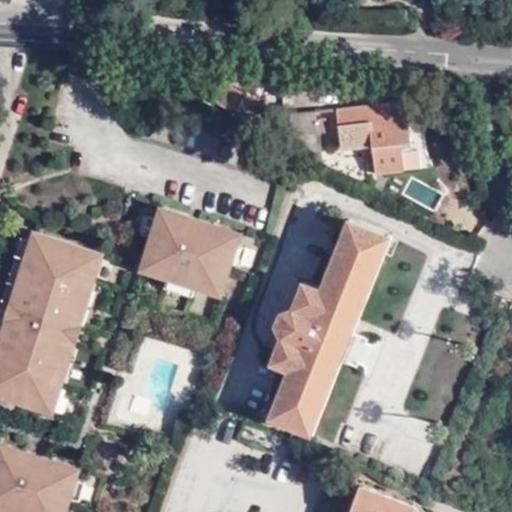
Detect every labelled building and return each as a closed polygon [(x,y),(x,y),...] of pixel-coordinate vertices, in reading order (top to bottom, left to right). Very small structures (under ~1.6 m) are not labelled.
[(209,73),(197,67),(188,83),(239,111),(249,93),(209,71),(209,73)] [(379,175),(407,171),(405,153),(413,152),(409,103),(340,109),(345,150),(375,146),(379,175)] [(318,112),(293,114),(295,144),(320,141),(318,112)] [(405,153),(407,171),(422,169),(421,152),(413,152),(405,153)] [(179,246),(190,212),(163,202),(159,213),(152,231),(145,256),(172,265),(170,274),(197,283),(200,274),(226,282),(234,257),(240,239),(243,228),(217,220),(205,255),(179,246)] [(144,228),(152,231),(159,213),(150,211),(144,228)] [(217,220),(190,212),(179,246),(205,255),(217,220)] [(393,235),(352,218),(325,289),(306,281),(296,307),(283,311),(278,325),(284,337),(274,364),(292,372),(274,419),(316,435),(393,235)] [(80,300),(88,274),(98,247),(37,228),(33,238),(28,254),(19,281),(13,298),(8,317),(2,335),(0,340),(0,394),(45,409),(54,381),(62,355),(69,336),(75,318),(80,300)] [(17,251),(28,254),(33,238),(23,235),(17,251)] [(250,243),(240,239),(234,257),(244,260),(250,243)] [(106,249),(98,247),(88,274),(97,276),(106,249)] [(19,281),(28,254),(17,251),(9,277),(19,281)] [(142,265),(170,274),(172,265),(145,256),(142,265)] [(88,303),(97,276),(88,274),(80,300),(88,303)] [(193,292),(197,283),(170,274),(167,283),(193,292)] [(223,291),(226,282),(200,274),(197,283),(223,291)] [(13,298),(19,281),(9,277),(3,295),(13,298)] [(0,314),(8,317),(13,298),(3,295),(0,304),(0,314)] [(83,320),(88,303),(80,300),(75,318),(83,320)] [(77,339),(83,320),(75,318),(69,336),(77,339)] [(71,358),(77,339),(69,336),(62,355),(71,358)] [(63,383),(71,358),(62,355),(54,381),(63,383)] [(54,411),(63,383),(54,381),(45,409),(54,411)] [(80,467),(54,458),(42,492),(16,484),(27,450),(0,440),(0,500),(9,504),(6,511),(8,511),(36,511),(37,511),(64,511),(70,496),(76,477),(80,467)] [(54,458),(27,450),(16,484),(42,492),(54,458)] [(85,480),(76,477),(70,496),(78,499),(85,480)] [(422,511),(417,505),(363,485),(353,511),(422,511)] [(0,509),(6,511),(9,504),(0,500),(0,509)]
